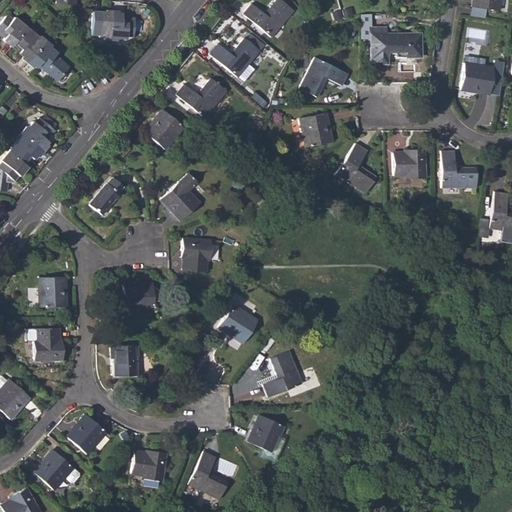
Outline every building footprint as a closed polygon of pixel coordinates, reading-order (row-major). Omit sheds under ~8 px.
[(240,14),(269,38),(291,11),(278,0),(273,0),(262,13),(250,3),(240,14)] [(511,0),(470,0),(469,7),(496,10),(498,0),(501,0),(511,1),(511,0)] [(95,37),(108,38),(110,13),(90,12),(88,34),(95,35),(95,37)] [(108,38),(123,38),(124,36),(131,37),(132,18),(119,17),(119,13),(110,13),(108,38)] [(1,40),(9,46),(10,45),(25,27),(13,17),(10,19),(5,15),(0,20),(0,34),(3,37),(1,40)] [(25,27),(10,45),(18,51),(17,53),(26,61),(42,42),(25,27)] [(394,57),(412,57),(412,52),(418,52),(418,34),(385,34),(385,28),(369,28),(369,57),(371,57),(372,63),(385,63),(385,53),(393,53),(394,57)] [(242,38),(228,54),(216,43),(207,54),(236,77),(258,51),(257,51),(264,44),(251,33),(244,40),(242,38)] [(37,65),(47,74),(55,81),(67,68),(59,60),(53,55),(55,53),(42,42),(26,61),(34,67),(37,65)] [(463,55),(462,63),(482,66),(482,58),(463,55)] [(297,88),(316,98),(325,79),(340,86),(346,74),(313,57),(297,88)] [(491,68),(482,66),(462,63),(458,90),(487,94),(491,68)] [(173,95),(201,118),(224,91),(209,78),(195,94),(182,84),(173,95)] [(141,132),(162,149),(181,127),(160,110),(141,132)] [(297,118),(303,147),(329,142),(323,113),(297,118)] [(40,118),(51,128),(55,124),(43,114),(40,118)] [(21,134),(39,150),(46,141),(44,139),(52,129),(51,128),(40,118),(38,117),(33,122),(32,121),(21,134)] [(6,150),(24,165),(29,157),(31,159),(39,150),(21,134),(6,150)] [(333,174),(362,193),(373,176),(355,165),(364,151),(353,143),(333,174)] [(403,175),(403,179),(422,178),(422,149),(402,149),(402,152),(390,152),(391,175),(403,175)] [(5,181),(12,181),(25,166),(24,165),(6,150),(0,157),(0,189),(4,190),(5,181)] [(438,188),(473,188),(473,168),(452,167),(452,151),(438,151),(438,188)] [(187,191),(195,183),(187,173),(177,181),(158,199),(178,221),(198,203),(187,191)] [(86,204),(99,215),(117,194),(116,193),(121,187),(110,178),(105,184),(104,183),(86,204)] [(492,191),(486,229),(502,231),(500,243),(511,244),(511,211),(504,210),(506,193),(492,191)] [(181,270),(204,272),(205,259),(208,259),(209,240),(180,238),(178,257),(182,257),(181,270)] [(36,277),(36,307),(63,306),(63,276),(36,277)] [(120,284),(120,310),(151,310),(150,283),(120,284)] [(216,327),(241,343),(255,320),(231,304),(216,327)] [(31,340),(31,360),(60,359),(60,339),(56,339),(56,328),(34,328),(34,340),(31,340)] [(111,357),(112,376),(134,376),(134,356),(136,356),(136,346),(107,347),(107,357),(111,357)] [(260,384),(265,397),(299,384),(287,351),(269,358),(276,378),(260,384)] [(189,358),(188,372),(203,374),(204,359),(189,358)] [(0,386),(0,411),(8,419),(27,397),(7,379),(0,386)] [(63,436),(83,454),(103,432),(83,414),(63,436)] [(261,449),(270,453),(277,437),(282,426),(258,414),(245,442),(261,449)] [(259,457),(271,463),(274,462),(285,440),(277,437),(270,453),(261,449),(258,455),(259,457)] [(31,472),(51,490),(62,477),(68,482),(70,481),(76,475),(76,473),(71,467),(50,450),(31,472)] [(140,479),(159,481),(163,453),(144,450),(143,453),(132,451),(128,474),(140,476),(140,479)] [(185,484),(216,499),(226,481),(206,472),(214,458),(201,451),(185,484)] [(0,510),(1,511),(37,511),(23,487),(7,497),(8,499),(0,504),(0,510)]
